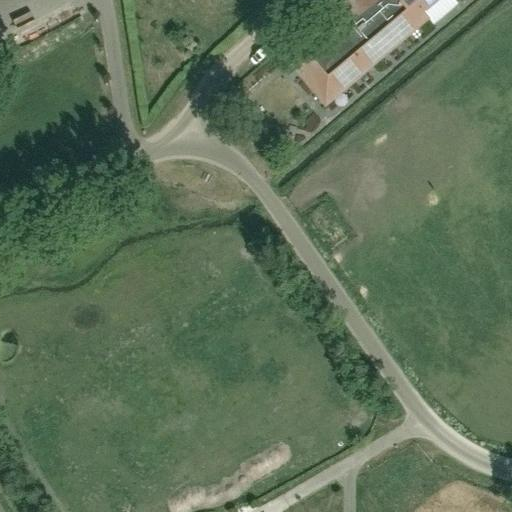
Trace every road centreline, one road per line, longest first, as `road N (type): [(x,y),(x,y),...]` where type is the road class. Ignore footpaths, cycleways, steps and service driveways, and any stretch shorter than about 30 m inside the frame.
road 1 (unclassified): [(189,148),(225,156),(258,189),(448,445),(511,473)]
road 2 (unclassified): [(0,233),(133,160),(189,148)]
road 3 (unclassified): [(189,148),(208,83),(301,0)]
